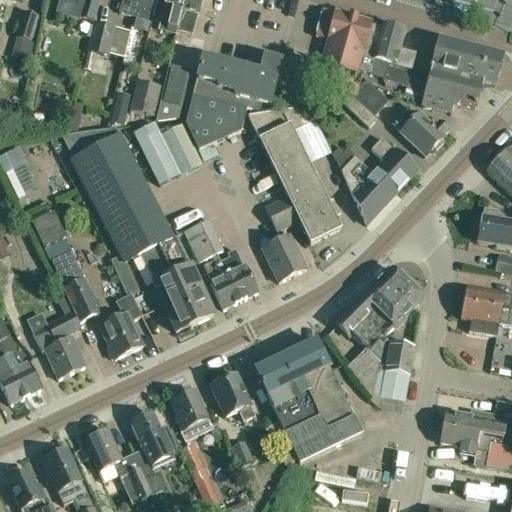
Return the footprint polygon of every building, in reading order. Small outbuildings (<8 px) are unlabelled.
[(123,0),(119,16),(126,18),(131,0),(123,0)] [(131,0),(126,18),(134,20),(149,25),(155,7),(156,3),(154,2),(154,0),(131,0)] [(176,38),(177,33),(180,23),(179,23),(184,0),(168,0),(166,9),(167,9),(161,34),(176,38)] [(184,0),(179,23),(180,23),(177,33),(192,37),(194,27),(196,17),(197,17),(201,0),(184,0)] [(334,16),(327,43),(320,69),(356,79),(371,25),(334,15),(334,16)] [(23,16),(15,41),(30,45),(38,20),(23,16)] [(115,30),(114,32),(93,27),(87,56),(107,62),(109,56),(124,60),(130,33),(115,30)] [(405,89),(410,72),(414,57),(399,53),(405,34),(382,28),(372,62),(386,66),(381,83),(405,89)] [(502,60),(438,43),(435,54),(430,72),(482,86),(494,90),(502,60)] [(185,127),(198,154),(203,165),(219,158),(214,147),(240,135),(246,111),(251,113),(253,105),(270,109),(282,64),(264,59),(260,75),(202,60),(191,104),(185,127)] [(169,69),(155,125),(178,122),(189,73),(169,69)] [(482,86),(430,72),(420,109),(422,109),(450,117),(453,106),(473,111),(477,108),(482,86)] [(326,96),(340,100),(346,102),(352,101),(355,101),(358,90),(329,82),(326,93),(326,96)] [(136,83),(129,113),(155,119),(162,89),(136,83)] [(352,101),(373,121),(387,106),(364,84),(358,90),(355,101),(352,101)] [(118,95),(112,123),(123,125),(129,97),(118,95)] [(373,121),(352,101),(346,102),(340,100),(337,104),(367,133),(376,123),(373,121)] [(285,199),(297,226),(308,249),(340,234),(334,221),(339,218),(331,203),(326,206),(314,181),(313,181),(292,136),(316,124),(309,110),(249,119),(246,120),(285,199)] [(409,110),(400,120),(392,129),(401,137),(400,138),(424,161),(443,140),(442,139),(448,134),(438,124),(433,130),(430,127),(429,128),(409,110)] [(181,128),(160,138),(180,178),(201,168),(181,128)] [(60,138),(73,162),(68,164),(122,267),(140,258),(158,249),(172,242),(172,241),(148,195),(118,138),(114,130),(60,138)] [(354,162),(341,175),(365,229),(415,175),(384,146),(374,157),(383,166),(372,179),(354,162)] [(508,153),(486,176),(511,201),(511,151),(509,153),(508,153)] [(297,226),(285,199),(263,210),(275,236),(297,226)] [(481,220),(477,246),(495,249),(495,251),(509,254),(510,251),(511,251),(511,240),(511,237),(511,225),(495,224),(496,216),(484,213),(482,221),(481,220)] [(208,225),(183,237),(198,267),(222,256),(208,225)] [(288,239),(261,253),(277,287),(305,274),(288,239)] [(187,272),(172,242),(158,249),(195,327),(212,319),(190,270),(187,272)] [(158,249),(140,258),(154,287),(153,288),(175,337),(195,327),(158,249)] [(229,262),(220,266),(240,306),(257,297),(244,270),(243,271),(234,254),(226,258),(229,262)] [(511,259),(497,257),(494,274),(511,277),(511,259)] [(240,306),(220,266),(212,270),(210,266),(202,270),(210,287),(209,287),(222,314),(240,306)] [(369,355),(383,341),(421,302),(415,296),(418,293),(400,276),(397,279),(391,273),(352,311),(351,310),(335,326),(348,340),(351,337),(368,356),(369,355)] [(82,285),(62,294),(78,327),(98,318),(82,285)] [(464,307),(511,315),(511,298),(503,297),(466,291),(464,307)] [(143,349),(131,324),(141,320),(130,298),(114,305),(121,319),(98,331),(113,363),(143,349)] [(54,325),(46,329),(49,335),(54,345),(79,331),(71,317),(63,300),(56,304),(64,319),(53,324),(54,325)] [(511,315),(464,307),(461,322),(498,328),(511,330),(511,315)] [(49,335),(46,329),(41,316),(25,323),(41,357),(44,355),(57,384),(85,371),(71,342),(56,349),(54,345),(49,335)] [(317,345),(285,360),(329,452),(361,437),(317,345)] [(380,402),(402,406),(412,351),(390,347),(385,372),(380,402)] [(0,392),(9,410),(24,402),(5,362),(3,364),(0,358),(0,392)] [(5,362),(24,402),(40,394),(27,368),(18,373),(11,360),(5,362)] [(299,467),(329,452),(285,360),(254,375),(278,424),(267,430),(273,443),(286,467),(297,462),(299,467)] [(236,379),(210,391),(225,421),(238,415),(243,425),(255,420),(250,410),(251,409),(236,379)] [(211,434),(207,424),(195,397),(172,407),(178,422),(175,423),(180,435),(181,435),(185,444),(196,439),(197,440),(211,434)] [(470,414),(469,420),(445,416),(442,431),(502,442),(505,427),(492,425),(493,419),(470,414)] [(148,466),(173,455),(169,445),(163,433),(160,434),(153,418),(130,428),(143,457),(144,456),(148,466)] [(502,442),(442,431),(439,447),(459,451),(458,457),(474,459),(475,454),(487,456),(488,455),(487,455),(489,441),(502,443),(502,442)] [(108,435),(85,446),(98,475),(114,468),(119,482),(129,477),(123,463),(121,464),(108,435)] [(244,444),(231,450),(238,469),(252,464),(244,444)] [(192,447),(180,452),(196,492),(189,494),(196,511),(206,511),(219,507),(208,480),(209,479),(205,470),(203,471),(192,447)] [(490,447),(486,471),(502,474),(506,450),(490,447)] [(82,484),(67,454),(42,466),(57,496),(64,509),(87,498),(81,485),(82,484)] [(49,510),(45,502),(39,489),(36,490),(28,475),(6,485),(18,511),(52,511),(51,509),(49,510)] [(144,480),(131,486),(139,503),(151,497),(144,480)] [(248,511),(245,503),(222,511),(248,511)]
